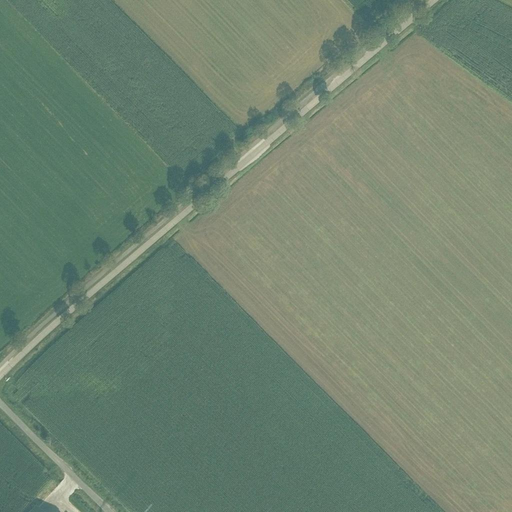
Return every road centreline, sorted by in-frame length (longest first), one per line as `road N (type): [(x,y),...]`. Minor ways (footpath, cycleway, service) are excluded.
road 1 (unclassified): [(0,380),(437,0)]
road 2 (unclassified): [(102,511),(0,409)]
